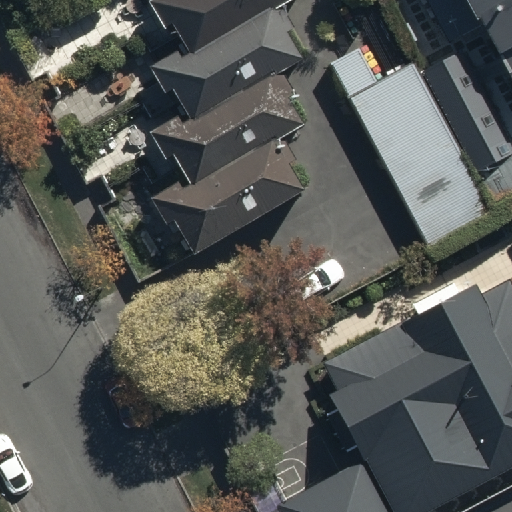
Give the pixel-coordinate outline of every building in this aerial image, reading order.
[(161,0),(184,43),(158,56),(183,104),(157,118),(185,172),(160,185),(191,244),(305,184),(277,130),(305,115),(277,63),(302,49),(275,0),(161,0)] [(479,22),(511,86),(511,0),(423,0),(445,40),(479,22)] [(470,170),(415,71),(408,59),(374,77),(356,45),(328,60),(426,246),(491,211),(470,170)] [(464,45),(454,51),(415,71),(470,170),(511,147),(511,139),(507,130),(464,45)] [(314,363),(360,454),(273,498),(279,511),(408,511),(511,460),(511,281),(509,277),(483,290),(478,281),(314,363)]
